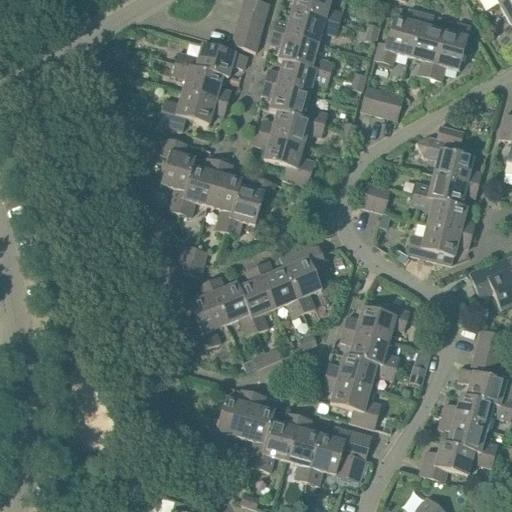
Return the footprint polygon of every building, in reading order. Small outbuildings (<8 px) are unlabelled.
[(265,20),(268,7),(244,0),(241,13),(265,20)] [(328,11),(330,0),(285,0),(294,2),(291,14),(339,28),(343,16),(328,11)] [(511,0),(509,0),(498,7),(511,30),(511,0)] [(409,60),(421,15),(408,12),(405,24),(393,20),(386,48),(379,46),(375,62),(393,67),(396,57),(409,60)] [(262,31),(265,20),(241,13),(237,24),(262,31)] [(336,39),(339,28),(291,14),(288,26),(276,22),(273,35),(319,48),(322,35),(336,39)] [(430,31),(433,19),(421,15),(409,60),(422,64),(418,78),(430,82),(443,34),(430,31)] [(258,43),(262,31),(237,24),(234,36),(258,43)] [(458,74),(470,29),(457,25),(454,37),(443,34),(430,82),(440,85),(444,70),(458,74)] [(368,28),(365,35),(376,39),(378,31),(368,28)] [(315,61),(319,48),(273,35),(269,48),(281,51),(277,63),(282,65),(330,78),(333,66),(315,61)] [(255,56),(258,43),(234,36),(231,49),(255,56)] [(374,46),(376,39),(365,36),(363,43),(374,46)] [(128,53),(130,44),(116,41),(113,49),(128,53)] [(231,69),(243,73),(246,60),(202,47),(198,61),(177,55),(174,66),(222,80),(227,81),(231,69)] [(113,49),(113,51),(107,50),(105,59),(126,65),(128,53),(113,49)] [(327,89),(330,78),(282,65),(279,76),(267,72),(264,84),(309,98),(313,85),(327,89)] [(218,91),(222,80),(174,66),(171,77),(186,82),(182,94),(227,107),(230,94),(218,91)] [(365,79),(354,76),(352,84),(363,87),(365,79)] [(306,111),(309,98),(264,84),(260,97),(272,101),(269,113),(276,115),(325,129),(328,117),(306,111)] [(361,95),(363,87),(352,84),(349,92),(361,95)] [(373,117),(380,93),(366,90),(365,94),(360,113),(373,117)] [(385,120),(391,96),(380,93),(373,117),(385,120)] [(223,119),(227,107),(182,94),(179,106),(164,103),(157,127),(182,134),(185,122),(208,128),(211,116),(223,119)] [(396,123),(403,99),(391,96),(385,120),(396,123)] [(322,139),(325,129),(276,115),(273,126),(261,123),(258,134),(304,148),(308,135),(322,139)] [(511,118),(505,117),(498,142),(511,145),(506,165),(511,166),(511,118)] [(356,128),(352,127),(345,125),(342,134),(353,137),(356,128)] [(478,189),(481,176),(469,173),(473,161),(454,156),(456,149),(459,150),(463,135),(439,129),(435,143),(429,141),(425,160),(437,164),(434,178),(478,189)] [(300,161),(304,148),(258,134),(254,148),(266,152),(263,164),(285,170),(282,182),(307,189),(314,165),(300,161)] [(351,144),(353,137),(342,134),(340,141),(351,144)] [(182,158),(186,147),(165,141),(160,159),(167,161),(160,188),(174,192),(168,214),(178,217),(192,170),(194,162),(182,158)] [(220,165),(208,161),(207,161),(203,173),(192,170),(178,217),(190,220),(195,205),(208,209),(220,165)] [(229,180),(230,174),(232,168),(220,165),(208,209),(220,212),(215,233),(226,236),(239,189),(241,183),(229,180)] [(475,201),(478,189),(434,178),(430,190),(416,186),(413,198),(460,210),(463,198),(475,201)] [(270,204),(274,186),(254,180),(250,192),(239,189),(226,236),(237,239),(241,225),(254,229),(262,202),(270,204)] [(372,213),(378,188),(365,185),(358,209),(372,213)] [(372,213),(382,215),(384,216),(390,191),(378,188),(372,213)] [(466,211),(460,210),(413,198),(410,208),(430,214),(426,227),(471,239),(475,226),(463,223),(466,211)] [(468,252),(471,239),(426,227),(423,241),(411,238),(406,257),(451,269),(453,261),(456,248),(468,252)] [(188,243),(186,249),(194,251),(195,245),(188,243)] [(327,272),(316,245),(316,244),(279,260),(283,271),(302,317),(314,312),(308,298),(321,293),(314,277),(327,272)] [(207,255),(202,253),(194,251),(186,249),(183,248),(179,261),(204,267),(207,255)] [(392,259),(392,260),(402,266),(404,264),(407,259),(396,253),(392,259)] [(200,280),(204,267),(179,261),(176,273),(200,280)] [(500,314),(511,309),(511,277),(505,261),(469,276),(479,302),(492,296),(500,314)] [(302,317),(283,271),(273,276),(268,264),(256,269),(274,313),(287,307),(292,321),(302,317)] [(263,317),(274,313),(256,269),(244,275),(249,286),(238,290),(257,336),(269,331),(263,317)] [(257,336),(238,290),(236,286),(224,291),(220,280),(208,285),(226,328),(238,323),(246,341),(257,336)] [(215,333),(226,328),(208,285),(196,290),(200,301),(189,306),(198,328),(187,333),(197,356),(220,346),(215,333)] [(391,331),(403,334),(409,315),(383,308),(380,315),(362,310),(358,323),(347,319),(343,332),(387,344),(391,331)] [(383,357),(387,344),(343,332),(340,345),(351,348),(348,359),(396,372),(399,361),(383,357)] [(506,340),(500,338),(481,333),(478,345),(503,351),(506,340)] [(316,346),(312,338),(312,337),(299,342),(303,352),(316,346)] [(499,363),(503,351),(478,345),(474,357),(499,363)] [(282,362),(282,361),(277,350),(265,356),(269,367),(282,362)] [(256,373),(269,367),(265,356),(251,361),(256,373)] [(495,376),(499,363),(474,357),(471,370),(495,376)] [(396,372),(348,359),(343,358),(340,370),(328,367),(325,379),(369,391),(373,379),(392,384),(396,372)] [(423,379),(425,372),(413,369),(412,376),(423,379)] [(511,385),(505,384),(461,372),(457,385),(469,388),(466,399),(460,398),(511,413),(511,385)] [(420,388),(423,379),(412,376),(409,385),(420,388)] [(366,404),(369,391),(325,379),(321,392),(333,395),(330,407),(352,414),(349,425),(374,432),(381,408),(366,404)] [(253,396),(243,393),(240,392),(237,404),(224,401),(218,424),(206,420),(199,445),(224,452),(228,437),(240,441),(253,396)] [(262,411),(265,399),(253,396),(240,441),(254,444),(247,469),(257,472),(271,425),(274,415),(262,411)] [(510,424),(511,417),(511,413),(460,398),(456,410),(445,407),(441,419),(486,432),(490,418),(510,424)] [(298,419),(288,417),(286,416),(282,428),(271,425),(257,472),(270,476),(274,462),(285,466),(298,419)] [(308,435),(311,423),(298,419),(285,466),(297,469),(293,482),(306,486),(319,438),(308,435)] [(483,444),(486,432),(441,419),(438,432),(450,435),(446,446),(441,445),(440,445),(494,460),(497,448),(483,444)] [(319,438),(306,486),(318,489),(322,474),(359,485),(365,462),(371,440),(334,430),(331,441),(319,438)] [(491,471),(494,460),(440,445),(437,457),(425,454),(418,479),(443,486),(447,474),(466,479),(470,465),(491,471)] [(247,509),(250,499),(243,497),(240,507),(247,509)] [(255,511),(256,511),(259,502),(250,499),(247,509),(255,511)] [(189,511),(190,509),(161,500),(161,501),(161,502),(158,511),(189,511)] [(441,511),(427,501),(417,511),(441,511)]
